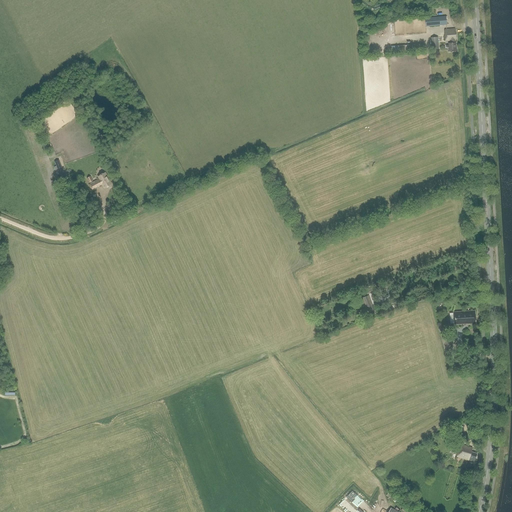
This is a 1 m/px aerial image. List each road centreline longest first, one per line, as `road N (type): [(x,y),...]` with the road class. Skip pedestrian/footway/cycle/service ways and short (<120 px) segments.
road 1 (secondary): [(478,511),(495,373),(475,0)]
road 2 (track): [(0,218),(55,238),(79,235),(257,154),(305,241)]
